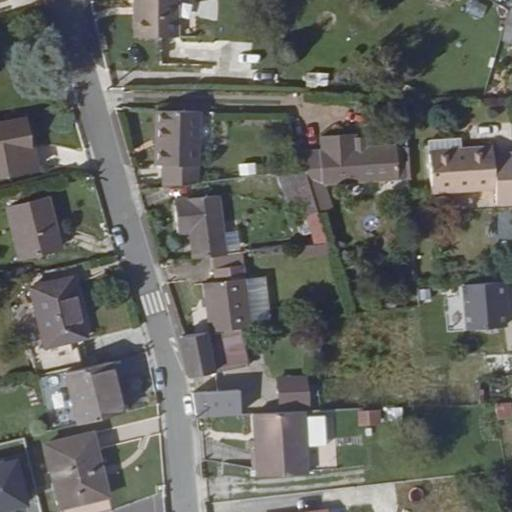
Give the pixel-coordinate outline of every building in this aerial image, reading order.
[(192,43),(191,0),(148,0),(149,43),(192,43)] [(212,186),(213,112),(173,111),(171,169),(177,169),(176,190),(212,186)] [(29,144),(26,145),(20,115),(0,119),(0,170),(33,163),(29,144)] [(335,150),(310,151),(317,174),(328,213),(343,209),(336,183),(407,180),(406,147),(369,148),(368,132),(334,133),(335,150)] [(511,159),(502,160),(502,150),(470,152),(470,156),(440,158),(441,194),(503,191),(504,209),(511,208),(511,159)] [(305,223),(329,217),(328,213),(317,174),(293,177),(305,223)] [(23,255),(60,246),(46,195),(9,205),(23,255)] [(225,260),(235,259),(229,200),(185,205),(188,236),(201,235),(204,263),(225,260)] [(313,264),(341,260),(338,248),(312,251),(313,264)] [(254,274),(252,257),(235,259),(225,260),(227,276),(254,274)] [(259,334),(256,300),(254,274),(227,276),(228,289),(212,291),(217,338),(245,335),(259,334)] [(82,316),(84,316),(73,280),(34,290),(55,367),(95,358),(82,316)] [(511,301),(511,284),(469,286),(471,331),(510,329),(508,301),(511,301)] [(264,333),(277,332),(274,299),(256,300),(259,334),(264,333)] [(217,338),(209,338),(190,340),(196,380),(249,374),(245,335),(217,338)] [(511,353),(495,355),(496,375),(511,374),(511,353)] [(86,417),(129,405),(116,356),(73,367),(86,417)] [(367,401),(366,380),(322,381),(322,401),(367,401)] [(202,421),(244,418),(242,393),(198,395),(202,421)] [(356,411),(333,413),(335,436),(358,434),(356,411)] [(381,412),(358,412),(358,428),(380,428),(381,412)] [(261,480),(311,477),(308,415),(270,417),(258,418),(261,480)] [(101,461),(110,459),(101,424),(56,435),(71,497),(108,489),(101,461)]
